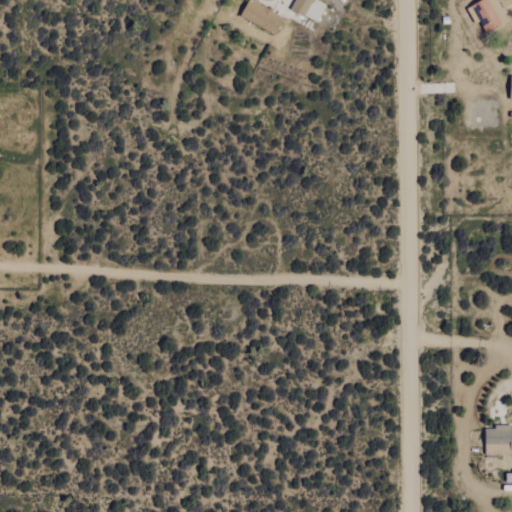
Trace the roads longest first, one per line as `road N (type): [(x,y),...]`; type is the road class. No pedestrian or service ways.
road 1 (residential): [(411,511),(411,0)]
road 2 (track): [(411,282),(0,262)]
